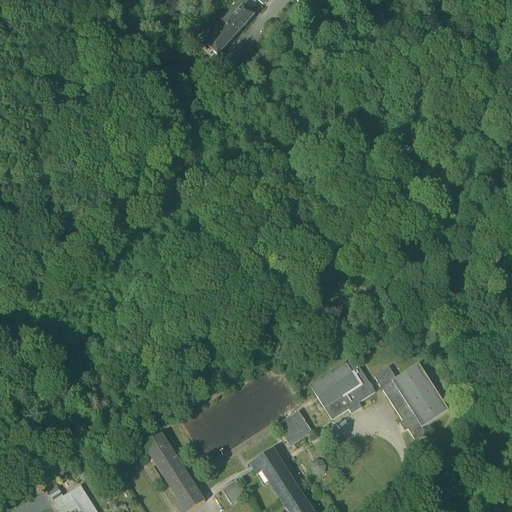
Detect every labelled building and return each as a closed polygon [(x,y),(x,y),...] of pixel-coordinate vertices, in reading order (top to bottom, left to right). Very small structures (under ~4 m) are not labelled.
[(207,48),(219,58),(255,18),(243,8),(234,18),(231,16),(214,34),(217,37),(207,48)] [(353,359),(351,361),(349,358),(345,361),(347,364),(346,364),(346,363),(310,386),(332,422),(349,411),(350,414),(361,407),(359,404),(376,394),(353,359)] [(408,431),(416,444),(428,436),(423,429),(449,413),(419,366),(397,380),(389,368),(374,378),(403,423),(401,424),(406,432),(408,431)] [(290,448),(290,449),(312,435),(312,434),(299,414),(299,413),(277,427),(277,428),(278,428),(288,444),(290,448)] [(191,511),(205,503),(205,502),(204,503),(198,494),(199,493),(198,492),(198,493),(163,438),(163,437),(163,436),(144,448),(143,448),(144,449),(145,449),(180,504),(175,508),(175,509),(176,508),(179,511),(191,511)] [(273,453),(276,457),(290,448),(288,444),(274,452),(275,452),(273,453)] [(312,511),(310,507),(309,508),(280,462),(281,462),(280,461),(279,462),(276,457),(273,453),(275,452),(274,452),(274,451),(250,466),(251,467),(252,467),(258,476),(256,476),(257,477),(263,474),(287,511),(312,511)] [(327,471),(320,459),(308,466),(315,477),(327,471)] [(222,491),(231,506),(246,497),(236,482),(222,491)] [(75,511),(79,510),(80,511),(96,511),(81,488),(64,499),(54,505),(58,511),(75,511)] [(50,499),(54,505),(64,499),(60,493),(50,499)]
